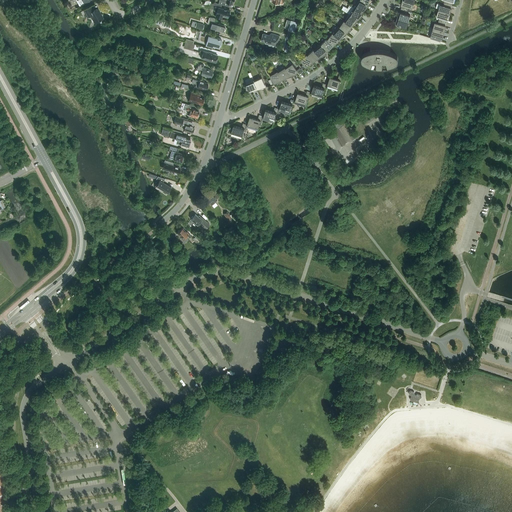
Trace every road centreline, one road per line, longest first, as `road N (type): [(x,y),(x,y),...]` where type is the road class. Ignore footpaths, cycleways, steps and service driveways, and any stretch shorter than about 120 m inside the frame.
road 1 (residential): [(443,341),(227,271),(189,281)]
road 2 (residential): [(219,118),(265,104),(335,61),(385,0)]
road 3 (secondary): [(31,310),(76,270),(85,243),(46,157)]
road 4 (unclassified): [(38,511),(21,404),(30,387),(68,363)]
road 5 (secondary): [(40,161),(78,243),(66,272),(28,305)]
road 6 (residential): [(68,363),(189,281)]
road 7 (residential): [(219,118),(254,0)]
road 8 (residential): [(161,224),(195,183),(219,118)]
